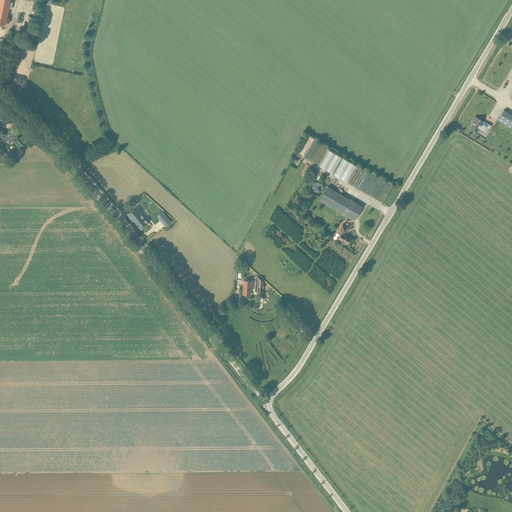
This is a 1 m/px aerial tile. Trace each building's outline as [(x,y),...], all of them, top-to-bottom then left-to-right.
[(0,0),(0,22),(6,24),(7,19),(9,8),(12,9),(13,2),(10,2),(10,0),(0,0)] [(20,27),(19,33),(31,35),(32,29),(34,19),(34,20),(35,17),(29,15),(28,20),(29,20),(27,29),(20,27)] [(511,115),(504,110),(497,120),(511,129),(511,115)] [(473,123),(470,128),(477,132),(479,128),(483,131),(486,127),(489,129),(491,125),(486,123),(484,122),(484,121),(476,117),(473,121),(474,122),(473,123),(472,123),(473,123)] [(0,129),(0,140),(4,137),(11,144),(18,137),(11,130),(6,136),(0,129)] [(328,150),(319,167),(332,174),(341,158),(328,150)] [(334,176),(348,183),(356,165),(342,159),(334,176)] [(319,200),(350,218),(354,220),(362,206),(327,186),(319,200)] [(136,207),(130,211),(126,214),(132,222),(134,220),(140,229),(149,222),(136,207)] [(160,221),(162,223),(164,226),(169,222),(167,219),(165,217),(160,221)] [(348,228),(343,225),(342,225),(339,231),(341,233),(338,238),(347,244),(351,238),(343,234),(345,231),(345,232),(348,228)] [(255,291),(255,292),(263,292),(263,286),(264,282),(261,279),(260,279),(255,279),(255,284),(255,291)] [(244,281),(243,289),(243,294),(250,295),(250,290),(252,290),(253,281),(244,281)]
